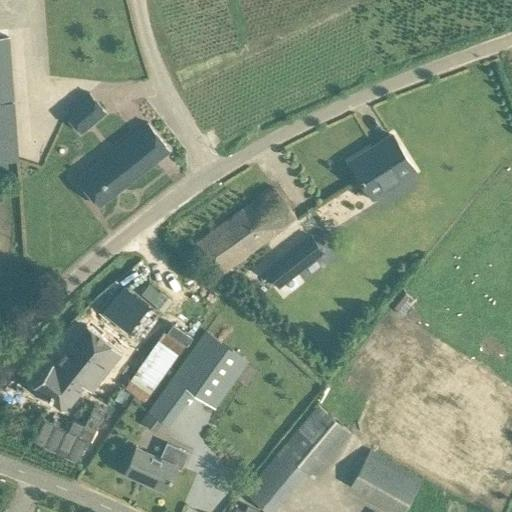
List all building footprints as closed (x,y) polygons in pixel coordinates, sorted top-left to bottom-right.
[(0,103),(14,102),(9,36),(0,36),(0,103)] [(90,92),(65,113),(74,124),(99,103),(90,92)] [(148,122),(78,178),(99,205),(170,149),(148,122)] [(415,171),(403,152),(392,135),(350,162),(372,198),(415,171)] [(295,217),(274,187),(193,244),(217,277),(295,217)] [(284,255),(265,270),(277,286),(296,271),(284,255)] [(401,314),(414,299),(406,292),(393,307),(401,314)] [(292,321),(284,312),(278,317),(287,326),(292,321)] [(170,319),(124,385),(145,400),(192,334),(170,319)] [(51,361),(33,384),(63,408),(83,384),(91,390),(121,352),(86,324),(55,364),(51,361)] [(206,331),(174,377),(214,406),(247,360),(206,331)] [(80,462),(104,405),(80,395),(67,427),(43,417),(32,442),(80,462)] [(318,405),(281,450),(313,477),(351,432),(318,405)] [(136,447),(125,471),(165,488),(175,467),(181,470),(189,452),(167,443),(160,458),(136,447)] [(370,449),(351,484),(400,511),(403,511),(422,478),(370,449)]
